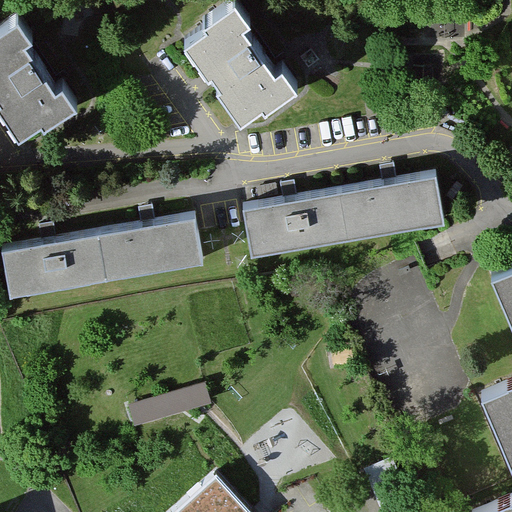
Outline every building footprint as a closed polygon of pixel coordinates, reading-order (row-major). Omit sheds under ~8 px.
[(0,87),(3,92),(0,93),(0,99),(20,131),(45,115),(50,122),(85,99),(70,76),(61,81),(31,36),(40,30),(19,0),(0,12),(0,87)] [(214,23),(189,40),(210,72),(217,68),(227,82),(221,86),(245,121),(269,105),(274,112),(309,89),(294,66),(285,72),(255,26),(264,20),(250,0),(228,0),(208,14),(214,23)] [(365,235),(457,217),(448,169),(356,187),(365,235)] [(356,187),(248,207),(257,255),(365,235),(356,187)] [(213,212),(115,230),(123,274),(221,256),(213,212)] [(115,230),(12,249),(20,293),(123,274),(115,230)] [(511,259),(493,268),(511,310),(511,259)] [(511,376),(482,389),(511,457),(511,376)] [(207,379),(129,401),(134,417),(211,395),(207,379)] [(417,511),(394,453),(367,464),(386,511),(417,511)] [(257,511),(217,467),(166,511),(257,511)] [(511,511),(511,492),(474,509),(475,511),(511,511)]
